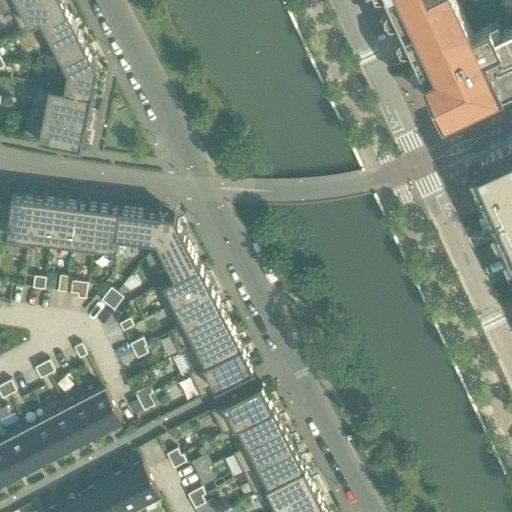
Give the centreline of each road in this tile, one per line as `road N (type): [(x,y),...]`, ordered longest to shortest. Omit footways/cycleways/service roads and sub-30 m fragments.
road 1 (residential): [(109,0),(375,511)]
road 2 (residential): [(338,0),(511,367)]
